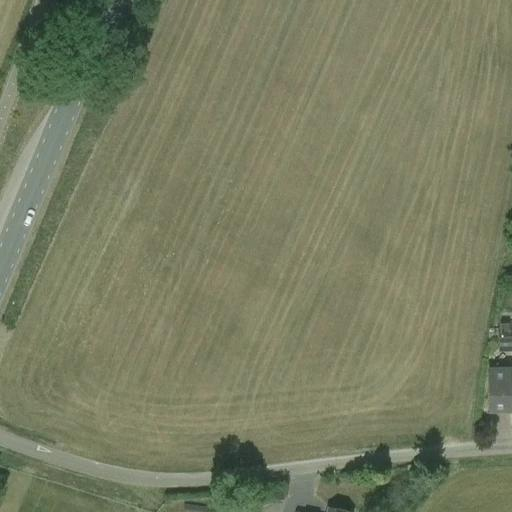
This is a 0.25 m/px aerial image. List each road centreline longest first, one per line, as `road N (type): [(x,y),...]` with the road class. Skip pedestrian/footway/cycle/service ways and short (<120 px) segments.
road 1 (unclassified): [(511,446),(161,480),(80,468),(0,437)]
road 2 (secondary): [(0,282),(115,0)]
